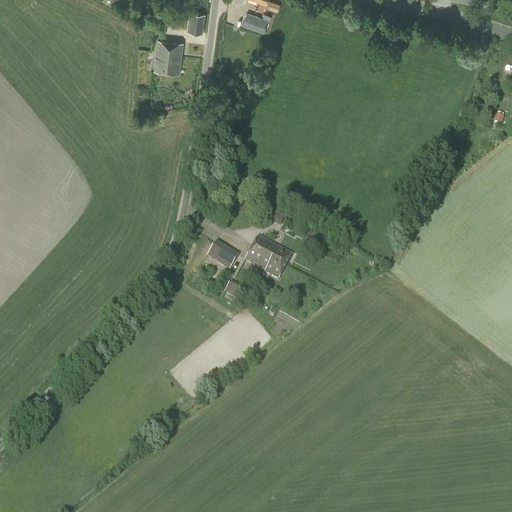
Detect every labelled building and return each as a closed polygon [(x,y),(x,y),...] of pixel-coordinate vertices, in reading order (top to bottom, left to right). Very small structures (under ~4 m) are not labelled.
[(263,11),(265,3),(266,0),(255,0),(257,0),(254,8),(263,11)] [(263,33),(268,20),(247,12),(242,26),(263,33)] [(201,33),(204,15),(191,13),(188,31),(201,33)] [(179,74),(183,43),(157,40),(154,71),(179,74)] [(475,109),(469,107),(467,113),(468,114),(473,116),(474,114),(473,114),(475,109)] [(501,125),(503,118),(495,115),(493,122),(501,125)] [(278,280),(291,255),(257,237),(245,261),(265,271),(264,273),(278,280)] [(226,274),(238,255),(216,241),(207,257),(215,262),(213,266),(226,274)] [(238,299),(243,289),(231,283),(226,293),(238,299)]
